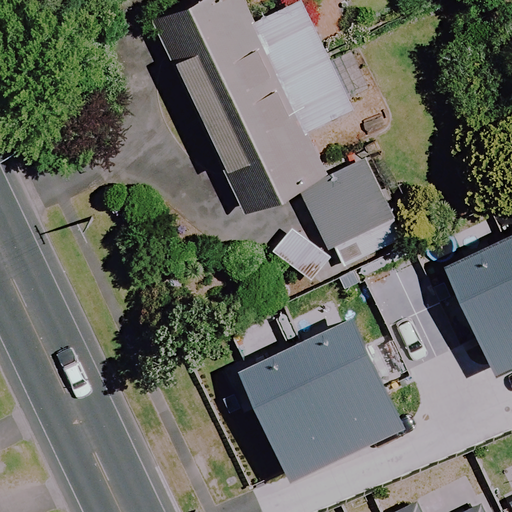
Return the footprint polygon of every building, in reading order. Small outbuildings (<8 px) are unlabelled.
[(283,0),(261,11),(255,0),(177,0),(159,9),(253,203),(333,165),(313,124),(359,102),(310,0),(283,0)] [(398,238),(358,162),(299,193),(340,269),(398,238)] [(327,256),(298,236),(280,263),(308,283),(327,256)] [(511,416),(511,337),(498,344),(496,339),(472,350),(443,290),(437,293),(424,265),(344,303),(377,373),(312,405),(337,458),(348,453),(359,477),(487,416),(492,426),(511,416)] [(511,511),(511,465),(438,492),(445,511),(511,511)]
